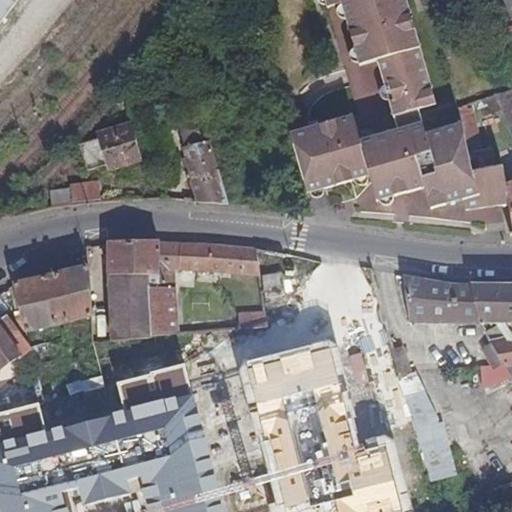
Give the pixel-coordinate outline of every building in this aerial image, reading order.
[(424,132),(421,120),(417,108),(434,102),(402,0),(320,0),(322,4),(331,2),(337,1),(342,18),(350,46),(355,63),(360,62),(373,58),(391,116),(395,128),(373,135),(358,140),(351,115),(306,129),(288,134),(282,136),(304,217),(306,217),(307,201),(307,193),(322,189),(368,175),(376,201),(404,193),(424,187),(430,209),(463,199),(467,211),(509,206),(505,186),(500,163),(490,164),(469,167),(460,121),(424,132)] [(511,96),(507,86),(475,99),(482,115),(499,107),(511,136),(511,96)] [(469,167),(490,164),(487,149),(479,149),(469,101),(457,106),(460,121),(469,167)] [(128,124),(94,135),(107,175),(141,164),(128,124)] [(174,152),(191,204),(224,208),(198,129),(173,137),(178,151),(174,152)] [(71,208),(98,204),(97,183),(67,188),(67,192),(71,208)] [(175,202),(176,189),(162,188),(162,201),(175,202)] [(67,192),(48,196),(51,212),(71,208),(67,192)] [(162,292),(159,243),(136,242),(108,241),(110,291),(113,342),(138,339),(140,366),(156,364),(154,337),(151,293),(162,292)] [(162,292),(151,293),(154,337),(178,335),(174,272),(260,278),(260,274),(256,252),(228,248),(217,246),(198,245),(169,243),(159,243),(162,292)] [(289,257),(280,256),(282,271),(287,299),(264,302),(266,314),(268,326),(298,321),(289,257)] [(47,278),(13,286),(25,333),(91,318),(87,269),(47,278)] [(287,299),(282,271),(260,274),(260,278),(264,302),(287,299)] [(404,277),(410,322),(476,323),(474,286),(450,285),(450,284),(430,281),(404,277)] [(363,281),(344,288),(352,308),(371,301),(363,281)] [(511,287),(486,287),(474,286),(476,323),(478,323),(497,323),(506,339),(489,342),(502,366),(511,363),(511,287)] [(391,298),(390,289),(376,291),(378,300),(391,298)] [(266,314),(242,317),(243,329),(249,328),(268,326),(266,314)] [(0,369),(15,359),(18,362),(30,352),(5,316),(0,319),(0,369)] [(271,349),(268,326),(249,328),(252,352),(271,349)] [(432,483),(459,476),(433,373),(406,380),(432,483)] [(102,378),(67,387),(70,399),(105,390),(102,378)] [(17,382),(21,405),(36,402),(32,380),(17,382)] [(0,415),(0,493),(49,485),(127,472),(105,390),(70,399),(44,405),(0,415)] [(310,391),(291,394),(295,425),(314,422),(310,391)] [(49,485),(55,511),(71,511),(135,502),(127,472),(49,485)] [(0,511),(55,511),(49,485),(0,493),(0,511)]
